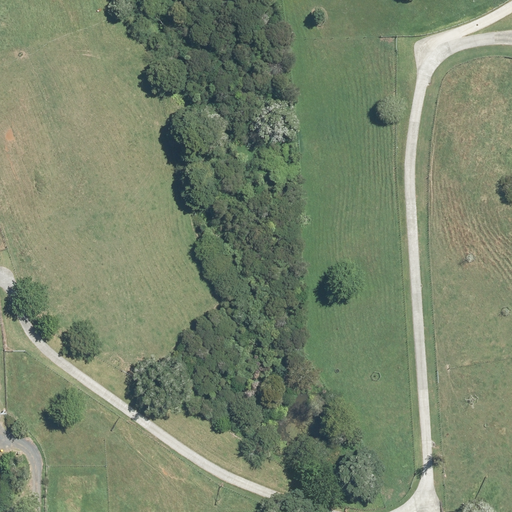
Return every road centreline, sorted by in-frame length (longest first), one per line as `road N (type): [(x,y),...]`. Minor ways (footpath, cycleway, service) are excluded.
road 1 (residential): [(394,511),(423,500),(431,454),(411,158),(428,69),(448,32),(511,9)]
road 2 (residential): [(0,318),(20,323),(70,370),(215,472),(310,511)]
